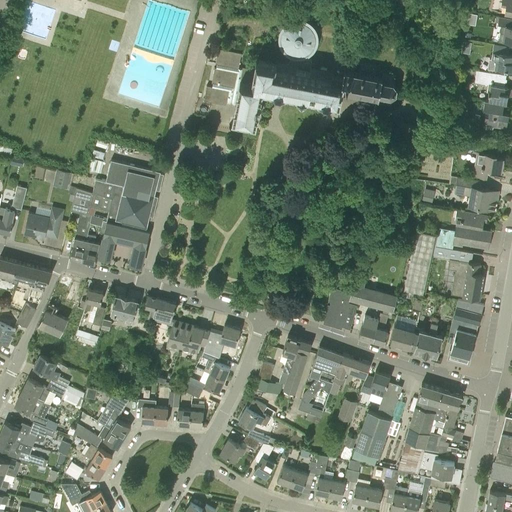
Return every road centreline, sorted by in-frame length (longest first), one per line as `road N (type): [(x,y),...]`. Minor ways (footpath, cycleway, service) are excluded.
road 1 (residential): [(143,285),(209,17)]
road 2 (residential): [(489,391),(261,320)]
road 3 (residential): [(127,511),(115,476),(138,438),(209,439)]
road 4 (residential): [(0,398),(60,264)]
road 5 (residential): [(209,439),(261,320)]
road 6 (residential): [(461,511),(489,391)]
road 7 (residential): [(261,320),(143,285)]
road 8 (residential): [(489,391),(511,270)]
